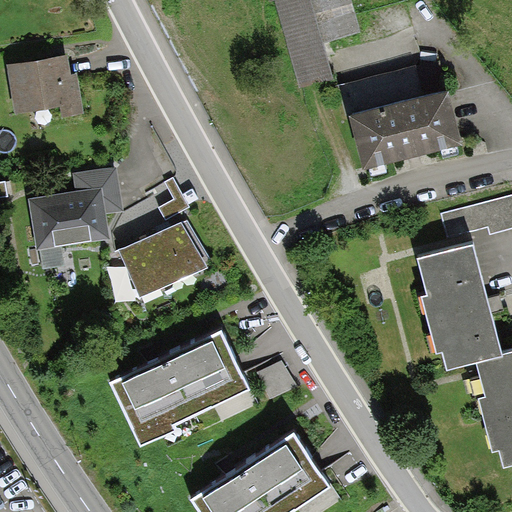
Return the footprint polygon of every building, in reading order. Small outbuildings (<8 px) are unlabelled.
[(353,30),(344,0),(272,0),(295,85),(328,77),(317,39),(353,30)] [(64,59),(9,68),(17,112),(71,103),(64,59)] [(439,92),(352,114),(365,161),(451,139),(439,92)] [(70,189),(23,197),(32,251),(109,239),(105,214),(122,211),(114,166),(68,174),(70,189)] [(181,224),(117,251),(139,301),(210,271),(181,224)] [(500,352),(470,241),(415,255),(426,296),(419,298),(432,349),(440,347),(445,367),(500,352)] [(245,382),(221,330),(115,380),(140,432),(245,382)] [(511,461),(511,349),(474,360),(483,393),(476,395),(490,446),(497,444),(503,464),(511,461)] [(278,511),(325,481),(293,433),(195,498),(204,511),(278,511)]
